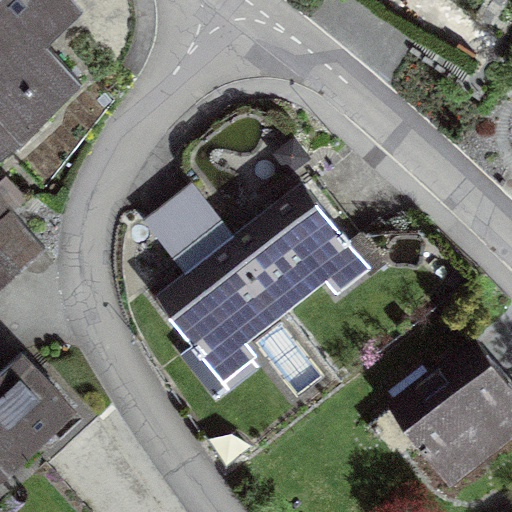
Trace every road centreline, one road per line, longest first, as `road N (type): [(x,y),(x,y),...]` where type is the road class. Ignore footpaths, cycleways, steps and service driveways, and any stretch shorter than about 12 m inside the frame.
road 1 (residential): [(225,0),(100,186),(85,260),(100,329),(218,511)]
road 2 (tertiary): [(511,234),(244,0)]
